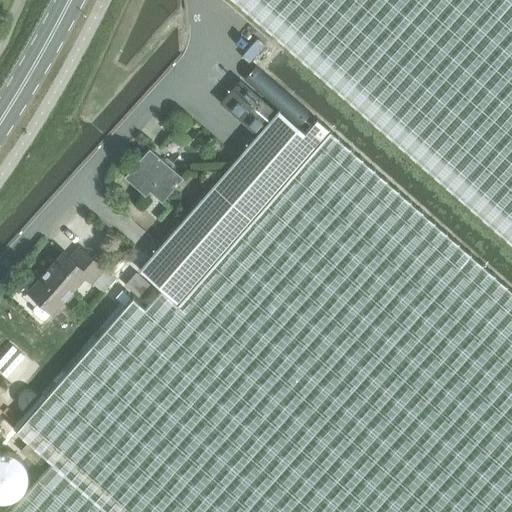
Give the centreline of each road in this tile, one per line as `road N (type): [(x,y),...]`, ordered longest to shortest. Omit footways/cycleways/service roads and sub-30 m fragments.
road 1 (unclassified): [(0,274),(200,48),(198,0)]
road 2 (primary): [(0,106),(61,0)]
